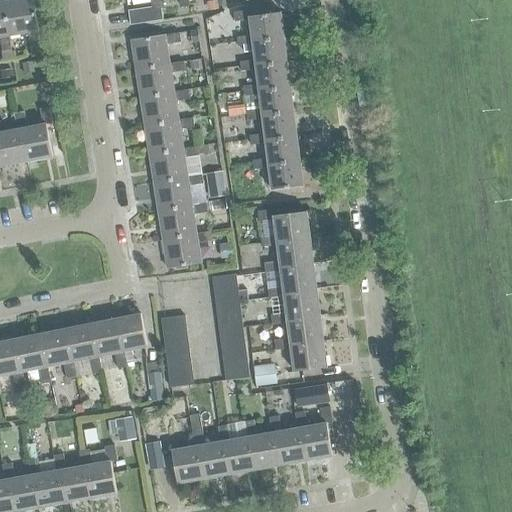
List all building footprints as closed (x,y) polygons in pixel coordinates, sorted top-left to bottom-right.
[(31,0),(21,0),(5,3),(4,3),(9,36),(28,33),(30,47),(39,46),(31,0)] [(130,0),(150,0),(152,8),(128,11),(131,26),(163,21),(159,0),(130,0)] [(209,2),(206,3),(208,11),(219,10),(219,7),(218,1),(209,2)] [(8,36),(9,36),(4,3),(0,3),(0,38),(2,52),(11,51),(8,36)] [(251,36),(252,42),(282,37),(279,13),(250,17),(249,12),(233,14),(235,23),(249,21),(251,36)] [(197,30),(190,32),(191,44),(199,43),(197,30)] [(133,42),(137,70),(171,64),(168,45),(180,43),(179,35),(133,42)] [(236,38),(237,42),(238,47),(251,45),(254,61),(254,67),(286,63),(282,37),(252,42),(251,36),(236,38)] [(289,86),(286,63),(254,67),(254,61),(240,63),(241,72),(255,70),(257,85),(258,91),(289,86)] [(137,70),(142,98),(175,92),(172,72),(185,70),(184,62),(171,64),(137,70)] [(20,65),(22,75),(33,73),(32,63),(20,65)] [(11,70),(0,71),(0,73),(1,80),(13,78),(11,70)] [(293,112),(289,86),(258,91),(257,85),(243,87),(245,96),(258,94),(260,109),(261,116),(293,112)] [(142,98),(146,127),(180,121),(176,101),(190,99),(188,90),(175,92),(142,98)] [(42,125),(26,128),(20,129),(28,163),(52,158),(45,126),(52,125),(49,108),(39,110),(42,125)] [(296,136),(293,112),(261,116),(260,109),(246,111),(248,121),(261,119),(264,135),(263,135),(264,141),(296,136)] [(17,130),(1,133),(0,133),(0,157),(2,168),(28,163),(20,129),(26,128),(23,113),(14,114),(17,130)] [(205,118),(195,119),(196,128),(206,126),(205,118)] [(146,127),(151,155),(184,149),(181,130),(194,128),(193,119),(180,121),(146,127)] [(300,161),(296,136),(264,141),(263,135),(250,137),(251,146),(265,144),(267,159),(268,166),(300,161)] [(208,146),(197,147),(199,156),(210,155),(208,146)] [(151,155),(155,184),(188,178),(185,158),(199,156),(197,147),(184,149),(151,155)] [(303,187),(300,161),(268,166),(267,159),(253,161),(254,171),(268,169),(271,191),(303,187)] [(155,184),(160,212),(193,206),(190,187),(203,185),(202,176),(188,178),(155,184)] [(225,200),(211,202),(213,211),(227,209),(225,200)] [(160,212),(164,240),(197,235),(194,215),(207,213),(206,204),(193,206),(160,212)] [(275,237),(276,243),(310,239),(306,213),(274,217),(273,211),(257,213),(258,224),(273,222),(275,237)] [(197,235),(164,240),(168,268),(201,263),(198,243),(212,241),(210,233),(197,235)] [(278,262),(279,268),(313,264),(310,239),(276,243),(275,237),(260,239),(262,248),(276,247),(278,262)] [(231,243),(219,245),(221,259),(233,258),(231,243)] [(282,288),(283,294),(317,290),(313,264),(279,268),(278,262),(264,264),(265,274),(280,272),(282,288)] [(264,263),(253,264),(255,276),(265,274),(264,264),(264,263)] [(237,275),(213,278),(215,289),(238,286),(237,275)] [(239,297),(238,286),(215,289),(216,300),(239,297)] [(285,314),(286,320),(320,315),(317,290),(283,294),(282,288),(267,290),(269,300),(283,299),(285,314)] [(241,309),(239,297),(216,300),(218,312),(241,309)] [(242,321),(241,309),(218,312),(219,324),(242,321)] [(287,324),(288,338),(290,346),(324,342),(320,315),(286,320),(285,314),(271,316),(272,326),(287,324)] [(127,319),(116,321),(122,353),(115,355),(118,370),(127,368),(130,368),(127,351),(148,347),(143,316),(127,319)] [(187,329),(186,317),(163,321),(164,332),(187,329)] [(116,321),(93,325),(90,326),(96,359),(89,360),(92,376),(102,374),(99,358),(115,355),(122,353),(116,321)] [(244,334),(242,321),(219,324),(221,338),(244,334)] [(73,363),(89,360),(96,359),(90,326),(64,331),(70,364),(64,365),(67,380),(77,379),(73,363)] [(189,340),(187,329),(164,332),(166,344),(189,340)] [(64,365),(70,364),(64,331),(39,336),(45,368),(39,370),(42,385),(52,383),(48,368),(64,365)] [(246,347),(244,334),(221,338),(223,351),(246,347)] [(39,370),(45,368),(39,336),(13,341),(19,374),(13,375),(17,391),(26,389),(23,373),(39,370)] [(327,367),(324,345),(324,342),(290,346),(288,338),(289,340),(274,342),(275,352),(290,350),(293,372),(327,367)] [(191,352),(189,340),(166,344),(168,356),(191,352)] [(0,377),(13,375),(19,374),(13,341),(0,343),(0,393),(0,394),(0,393),(0,377)] [(247,359),(246,347),(223,351),(224,362),(247,359)] [(192,364),(191,352),(168,356),(169,367),(192,364)] [(249,368),(247,359),(224,362),(226,371),(249,368)] [(194,373),(192,364),(169,367),(171,377),(194,373)] [(253,367),(256,387),(277,384),(274,364),(253,367)] [(250,378),(249,368),(226,371),(227,381),(250,378)] [(163,396),(160,373),(149,374),(152,398),(163,396)] [(195,385),(194,373),(171,377),(172,388),(195,385)] [(295,391),(297,407),(329,402),(327,386),(295,391)] [(307,427),(302,428),(308,462),(334,457),(328,424),(333,423),(330,406),(320,408),(323,424),(307,427)] [(281,432),(276,433),(282,466),(308,462),(302,428),(307,427),(304,411),(294,413),(297,429),(281,432)] [(180,485),(206,480),(200,446),(206,445),(200,414),(190,416),(194,438),(186,439),(188,449),(174,451),(180,485)] [(256,436),(251,437),(257,471),(282,466),(276,433),(281,432),(278,416),(269,418),(272,434),(256,436)] [(136,439),(133,417),(115,420),(119,442),(136,439)] [(253,420),(249,421),(244,422),(247,438),(231,441),(225,442),(231,475),(257,471),(251,437),(256,436),(253,420)] [(206,480),(231,475),(225,442),(231,441),(228,425),(219,427),(222,442),(206,445),(200,446),(206,480)] [(164,469),(160,442),(145,445),(150,471),(164,469)] [(91,465),(85,466),(91,499),(117,495),(112,463),(117,462),(114,447),(105,448),(108,463),(91,465)] [(66,469),(60,470),(66,504),(91,499),(85,466),(91,465),(89,451),(79,453),(81,467),(66,469)] [(40,474),(34,475),(40,508),(66,504),(60,470),(66,469),(63,456),(54,457),(57,471),(40,474)] [(23,477),(15,479),(9,480),(14,511),(17,511),(40,508),(34,475),(40,474),(37,460),(28,462),(29,469),(21,470),(23,477)] [(0,481),(0,511),(14,511),(9,480),(15,479),(12,465),(2,466),(5,481),(0,481)]
